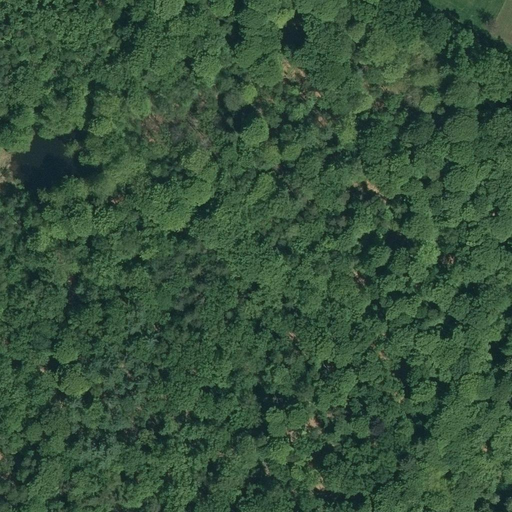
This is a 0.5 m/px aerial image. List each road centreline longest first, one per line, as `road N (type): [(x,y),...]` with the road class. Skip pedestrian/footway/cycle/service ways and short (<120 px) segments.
road 1 (track): [(475,377),(131,199)]
road 2 (track): [(400,511),(475,377),(511,280)]
road 3 (track): [(330,299),(206,508)]
road 4 (track): [(0,424),(215,511)]
